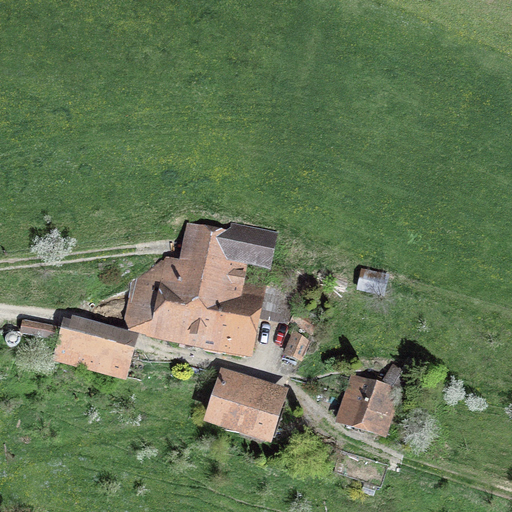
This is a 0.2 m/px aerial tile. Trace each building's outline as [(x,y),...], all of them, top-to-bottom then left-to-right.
[(207,354),(244,363),(258,302),(251,300),(253,289),(242,286),(247,264),(268,268),(273,237),(230,228),(229,234),(197,227),(189,263),(169,259),(146,278),(136,321),(153,324),(151,334),(165,341),(200,349),(203,336),(211,338),(207,354)] [(387,277),(362,272),(358,290),(383,296),(387,277)] [(288,286),(267,282),(262,306),(283,311),(288,286)] [(298,311),(293,319),(311,329),(315,320),(298,311)] [(56,340),(59,328),(23,320),(21,332),(56,340)] [(56,357),(123,372),(129,345),(62,330),(56,357)] [(285,351),(300,358),(307,341),(295,331),(285,351)] [(393,365),(385,380),(397,386),(405,371),(393,365)] [(348,421),(380,431),(388,404),(393,405),(397,390),(360,379),(348,421)] [(200,416),(272,440),(280,415),(273,413),(276,402),(211,381),(200,416)]
